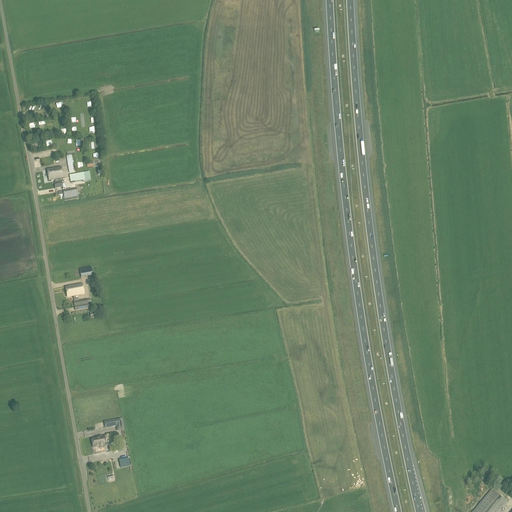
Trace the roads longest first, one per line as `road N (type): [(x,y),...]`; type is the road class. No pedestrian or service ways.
road 1 (motorway): [(419,511),(376,285),(350,0)]
road 2 (motorway): [(327,0),(352,282),(395,511)]
road 3 (unclassified): [(89,511),(0,5)]
